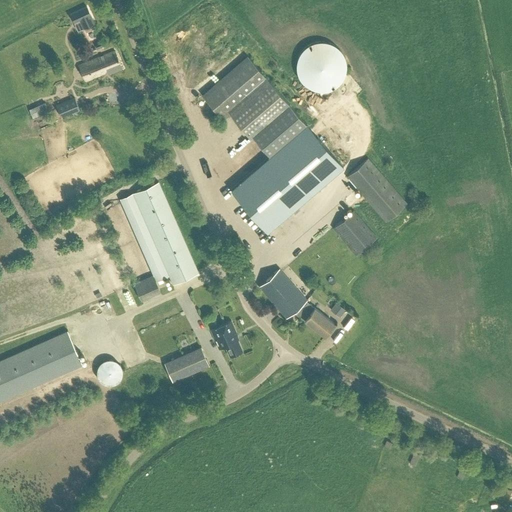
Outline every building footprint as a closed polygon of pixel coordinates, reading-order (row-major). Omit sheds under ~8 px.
[(76,12),(70,15),(74,23),(80,20),(84,28),(91,24),(95,23),(91,15),(87,7),(83,8),(76,12)] [(169,51),(200,28),(194,20),(162,42),(169,51)] [(97,48),(104,45),(102,40),(95,43),(97,48)] [(319,91),(323,91),(326,90),(331,89),(334,87),(337,86),(339,84),(341,81),(343,78),(344,75),(345,72),(346,70),(346,67),(346,64),(346,61),(345,59),(345,56),(344,55),(342,52),(341,50),(339,48),(337,46),(335,45),(332,43),(329,42),(327,41),(324,41),(321,41),(319,41),(317,41),(314,42),(311,43),(308,44),(305,46),(303,49),(301,50),(300,53),(298,56),(297,58),(296,61),(296,63),(296,66),(296,68),(297,71),(297,73),(298,76),(299,78),(301,80),(302,82),(305,85),(308,87),(311,88),(313,89),(317,90),(319,91)] [(198,47),(202,54),(211,49),(207,42),(198,47)] [(108,74),(121,69),(114,50),(78,65),(84,80),(105,72),(104,70),(106,69),(108,74)] [(182,60),(187,66),(198,58),(193,51),(182,60)] [(230,114),(269,81),(247,55),(201,94),(223,120),(230,114)] [(252,135),(289,104),(269,81),(230,114),(250,137),(252,135)] [(61,117),(80,109),(74,96),(56,104),(61,117)] [(83,96),(76,100),(80,105),(86,101),(83,96)] [(289,104),(252,135),(269,155),(307,124),(289,104)] [(270,156),(232,190),(269,232),(344,166),(307,124),(288,140),(271,156),(270,156)] [(407,203),(384,177),(371,161),(368,158),(352,171),(346,177),(354,187),(355,188),(357,190),(359,193),(360,193),(360,194),(372,207),(385,222),(407,203)] [(153,274),(156,280),(169,274),(173,283),(199,272),(159,181),(120,199),(153,274)] [(365,223),(360,218),(356,213),(353,210),(333,228),(340,236),(350,248),(356,255),(360,251),(377,237),(365,223)] [(69,267),(63,269),(78,308),(84,305),(69,267)] [(314,307),(306,299),(280,270),(260,288),(286,317),(293,311),(301,317),(302,316),(324,335),(334,322),(315,306),(314,307)] [(153,274),(136,282),(133,283),(141,300),(161,292),(156,280),(153,274)] [(336,302),(331,308),(339,315),(344,309),(336,302)] [(139,315),(117,323),(126,348),(137,344),(136,341),(148,337),(147,334),(153,332),(154,335),(172,329),(164,306),(151,311),(151,310),(139,314),(139,315)] [(237,335),(231,322),(210,330),(218,348),(225,345),(229,355),(242,350),(235,336),(237,335)] [(0,397),(81,362),(67,329),(0,358),(0,397)] [(160,353),(182,345),(177,330),(127,347),(131,361),(152,354),(154,360),(161,357),(160,353)] [(172,381),(209,366),(201,347),(164,363),(172,381)] [(109,384),(111,384),(113,383),(115,382),(117,381),(118,380),(120,378),(121,377),(122,375),(122,373),(122,371),(122,369),(122,367),(121,365),(120,363),(118,362),(117,360),(115,359),(113,359),(111,358),(109,358),(107,358),(105,359),(103,359),(102,360),(100,362),(99,363),(98,365),(97,367),(97,369),(96,371),(97,373),(97,375),(98,377),(99,378),(100,380),(102,381),(103,382),(105,383),(107,384),(109,384)]
